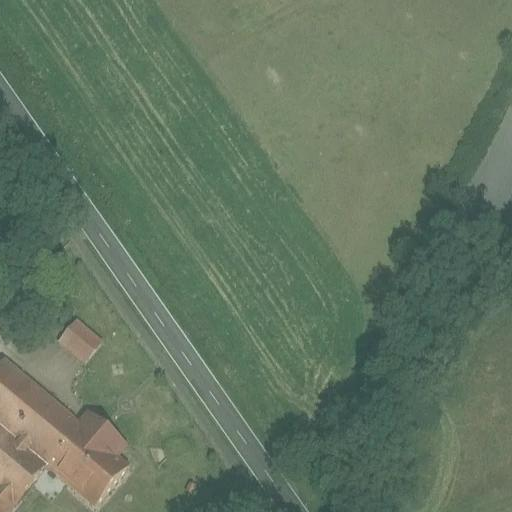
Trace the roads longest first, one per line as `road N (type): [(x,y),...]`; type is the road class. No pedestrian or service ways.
road 1 (tertiary): [(0,87),(294,511)]
road 2 (unknown): [(304,511),(452,377),(511,280)]
